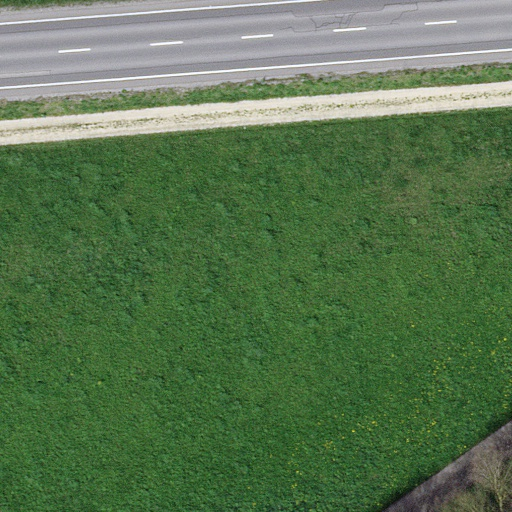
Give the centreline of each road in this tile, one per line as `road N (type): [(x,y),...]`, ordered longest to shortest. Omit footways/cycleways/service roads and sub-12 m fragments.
road 1 (secondary): [(0,64),(511,22)]
road 2 (track): [(0,130),(511,103)]
